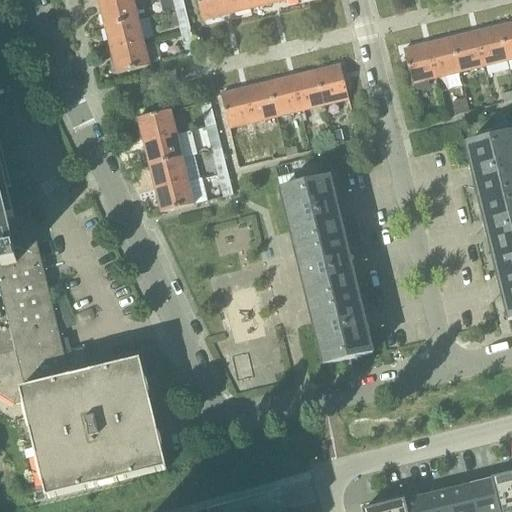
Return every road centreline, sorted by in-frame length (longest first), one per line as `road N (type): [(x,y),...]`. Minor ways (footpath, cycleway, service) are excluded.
road 1 (residential): [(223,416),(26,0)]
road 2 (residential): [(447,369),(358,0)]
road 3 (residential): [(223,416),(243,419),(447,369)]
road 4 (residential): [(511,423),(344,466),(330,486),(334,511)]
